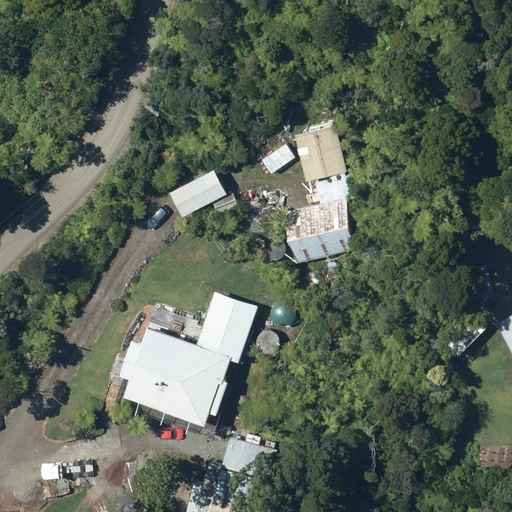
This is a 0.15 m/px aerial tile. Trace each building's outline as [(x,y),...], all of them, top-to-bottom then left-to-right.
[(359,248),(336,127),(296,134),(305,181),(317,179),(321,202),(283,209),(293,260),(359,248)] [(270,173),(296,155),(286,142),(261,160),(270,173)] [(228,193),(215,169),(169,193),(183,218),(228,193)] [(130,381),(125,397),(205,426),(210,411),(217,414),(228,381),(223,379),(230,359),(240,363),(260,305),(215,290),(196,344),(149,328),(143,346),(132,342),(120,377),(130,381)] [(511,316),(494,327),(511,358),(511,316)] [(264,511),(284,455),(233,438),(223,465),(209,460),(194,505),(212,511),(211,511),(264,511)]
